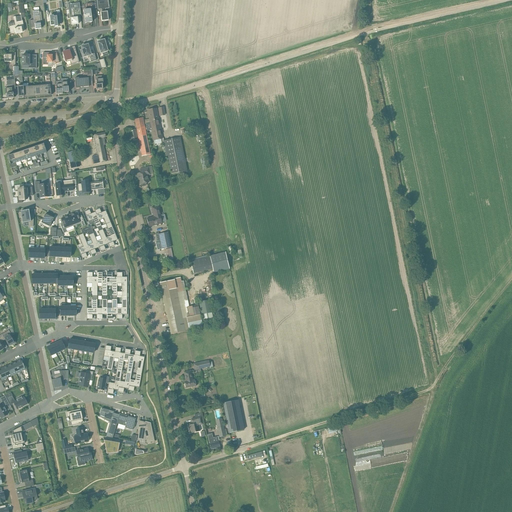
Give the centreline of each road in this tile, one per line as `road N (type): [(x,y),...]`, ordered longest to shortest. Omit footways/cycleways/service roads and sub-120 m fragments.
road 1 (unclassified): [(183,467),(114,110)]
road 2 (track): [(438,382),(365,34)]
road 3 (track): [(488,0),(356,32),(196,85)]
road 4 (track): [(183,467),(438,382)]
road 5 (unclassified): [(44,511),(183,467)]
road 6 (residential): [(55,331),(66,323),(127,323),(140,346),(98,339)]
road 7 (track): [(438,382),(393,511)]
road 8 (track): [(438,382),(511,284)]
